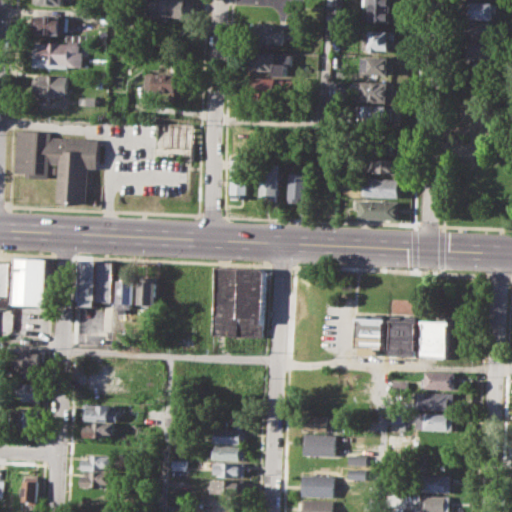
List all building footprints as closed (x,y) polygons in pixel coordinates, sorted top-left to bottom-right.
[(148,0),(185,0),(185,17),(148,16),(148,0)] [(362,0),(398,0),(397,16),(392,16),(392,23),(361,22),(362,8),(371,8),(371,5),(362,5),(362,0)] [(468,1),(499,2),(499,12),(494,12),(494,18),(467,17),(468,1)] [(40,14),(72,15),(72,32),(39,31),(40,14)] [(468,21),(496,22),(495,39),(467,38),(468,21)] [(257,23),(290,25),(289,43),(274,43),(274,48),(256,47),(257,23)] [(364,30),(398,32),(397,42),(391,41),(391,52),(363,51),(364,30)] [(469,41),(499,42),(499,59),(468,58),(469,41)] [(37,42),(82,43),(82,52),(86,52),(86,67),(36,66),(37,42)] [(253,52),(294,53),(294,65),(289,65),(289,75),(275,75),(275,70),(252,69),(253,52)] [(361,73),(393,74),(393,57),(362,56),(361,73)] [(148,72),(184,74),(183,92),(155,90),(155,86),(147,86),(148,72)] [(37,75),(71,77),(70,96),(36,94),(37,75)] [(256,77),(296,79),(295,99),(255,97),(256,77)] [(362,80),(397,82),(396,103),(361,102),(362,80)] [(363,104),(396,106),(395,125),(362,123),(363,104)] [(18,130),(52,131),(52,136),(98,138),(97,168),(89,168),(87,202),(58,201),(59,173),(49,172),(49,177),(29,176),(29,172),(17,171),(18,130)] [(375,136),(402,138),(401,153),(374,151),(375,136)] [(373,157),(401,158),(400,174),(372,173),(373,157)] [(262,196),(264,161),(281,162),(279,197),(262,196)] [(234,167),(251,168),(250,194),(242,193),(242,199),(232,198),(234,167)] [(291,173),(310,174),(309,198),(302,197),(302,202),(290,202),(291,173)] [(363,177),(399,179),(398,196),(362,195),(363,177)] [(357,198),(399,201),(398,218),(360,216),(360,209),(357,208),(357,198)] [(16,256),(49,257),(48,303),(15,302),(16,256)] [(82,260),(99,261),(98,300),(98,305),(80,305),(82,260)] [(0,261),(14,262),(12,306),(0,306),(0,261)] [(99,261),(115,261),(113,300),(98,300),(99,261)] [(241,267),(216,266),(213,334),(238,335),(241,267)] [(241,267),(263,268),(266,271),(264,336),(238,335),(241,267)] [(141,276),(158,276),(157,304),(140,304),(141,276)] [(119,277),(138,278),(137,309),(129,308),(128,318),(118,318),(119,277)] [(359,314),(385,315),(384,348),(379,348),(379,355),(362,355),(363,347),(358,346),(359,314)] [(391,316),(420,317),(418,355),(390,354),(391,316)] [(424,316),(451,317),(449,355),(423,354),(424,316)] [(118,332),(132,332),(132,343),(117,343),(118,332)] [(19,350),(43,352),(42,369),(18,368),(19,350)] [(427,371),(457,372),(456,389),(424,387),(424,378),(426,378),(427,371)] [(392,380),(409,380),(409,390),(392,390),(392,380)] [(18,382),(43,383),(42,402),(17,401),(18,382)] [(418,390),(455,391),(455,409),(418,408),(418,390)] [(86,403),(112,404),(112,408),(120,408),(119,420),(86,419),(86,403)] [(16,409),(42,411),(41,427),(15,425),(16,409)] [(418,412),(455,413),(455,430),(418,429),(418,412)] [(391,413),(407,413),(407,423),(391,422),(391,413)] [(311,414),(335,415),(335,430),(311,429),(311,414)] [(85,425),(95,426),(96,422),(119,423),(119,433),(106,433),(106,436),(85,435),(85,425)] [(214,427),(247,429),(247,444),(213,442),(214,427)] [(307,432),(339,434),(338,454),(306,453),(307,432)] [(85,438),(115,440),(115,445),(123,445),(122,454),(85,452),(85,438)] [(175,441),(187,442),(186,450),(174,450),(175,441)] [(214,445),(246,447),(246,460),(213,459),(214,445)] [(352,453),(369,454),(368,465),(352,464),(352,453)] [(94,455),(116,456),(115,470),(85,469),(85,459),(94,459),(94,455)] [(173,459),(189,460),(188,470),(173,469),(173,459)] [(217,462),(246,463),(246,477),(217,476),(217,462)] [(351,468),(368,468),(368,480),(351,479),(351,468)] [(84,474),(93,474),(93,471),(117,472),(117,483),(105,483),(105,487),(83,486),(84,474)] [(307,473),(337,474),(336,496),(306,495),(307,473)] [(420,473),(453,475),(452,492),(419,490),(420,473)] [(24,475),(40,475),(39,501),(23,501),(24,475)] [(213,478),(245,479),(245,494),(213,492),(213,478)] [(415,494),(452,496),(451,511),(419,511),(419,502),(415,502),(415,494)] [(304,511),(305,499),(336,500),(336,511),(304,511)] [(85,511),(103,511),(102,503),(85,503),(85,511)]
